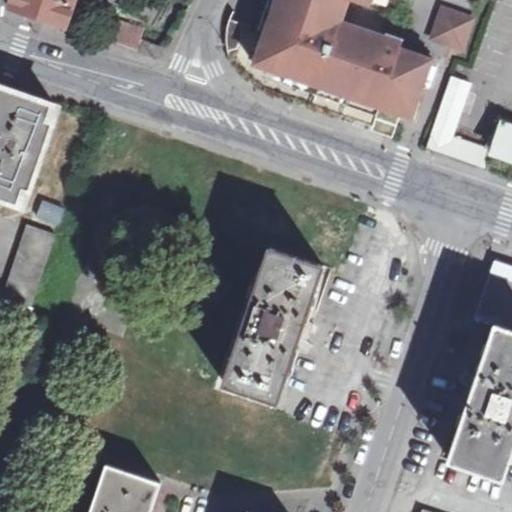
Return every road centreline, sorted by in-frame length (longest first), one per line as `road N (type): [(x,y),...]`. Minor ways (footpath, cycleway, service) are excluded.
road 1 (residential): [(472,201),(364,511)]
road 2 (tertiary): [(248,127),(472,201)]
road 3 (tertiary): [(0,47),(163,98)]
road 4 (residential): [(248,127),(212,69),(202,16)]
